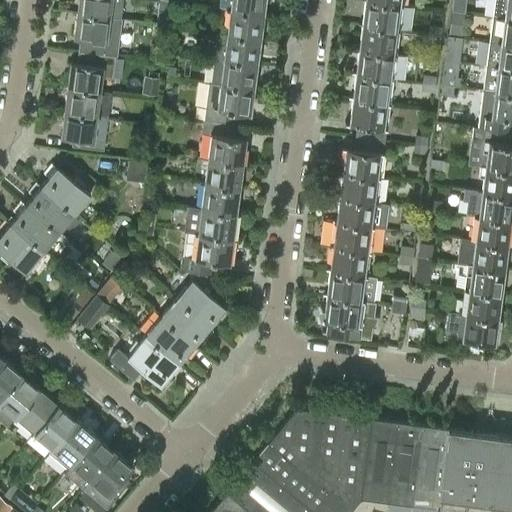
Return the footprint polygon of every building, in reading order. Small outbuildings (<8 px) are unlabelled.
[(119,16),(121,0),(77,0),(75,17),(107,21),(108,15),(119,16)] [(262,11),(263,0),(218,0),(217,5),(229,7),(262,11)] [(402,3),(376,0),(364,0),(361,23),(398,28),(402,3)] [(511,18),(511,0),(492,0),(491,15),(511,18)] [(262,11),(229,7),(226,32),(258,37),(262,11)] [(165,22),(166,14),(150,12),(149,20),(165,22)] [(511,43),(511,18),(491,15),(488,40),(511,43)] [(107,21),(75,17),(73,36),(78,37),(77,49),(103,53),(107,21)] [(398,28),(361,23),(358,47),(395,52),(398,28)] [(429,24),(428,32),(440,34),(441,26),(429,24)] [(258,37),(226,32),(222,57),(255,62),(258,37)] [(440,34),(428,32),(427,40),(439,41),(440,34)] [(511,67),(511,43),(488,40),(484,64),(511,67)] [(395,52),(358,47),(355,72),(392,78),(395,52)] [(103,53),(77,49),(75,61),(69,60),(66,85),(98,89),(103,53)] [(252,86),(255,62),(222,57),(212,56),(210,81),(219,82),(252,86)] [(511,92),(511,67),(484,64),(481,88),(493,90),(511,92)] [(392,78),(355,72),(351,97),(389,102),(392,78)] [(423,73),(422,82),(434,83),(435,75),(423,73)] [(450,77),(441,76),(440,83),(449,84),(450,77)] [(217,97),(219,82),(210,81),(207,80),(204,105),(205,105),(206,95),(217,97)] [(248,112),(252,86),(219,82),(217,97),(206,95),(205,105),(204,105),(202,118),(235,122),(236,110),(248,112)] [(434,83),(422,82),(421,89),(433,90),(434,83)] [(449,84),(440,83),(439,90),(448,92),(449,84)] [(98,89),(66,85),(63,109),(107,115),(110,90),(98,89)] [(511,92),(493,90),(490,114),(485,113),(483,126),(509,130),(510,118),(511,117),(511,92)] [(389,102),(351,97),(348,122),(356,123),(354,134),(383,138),(385,127),(389,102)] [(102,148),(107,115),(63,109),(60,134),(73,136),(72,144),(102,148)] [(144,111),(142,119),(154,121),(155,112),(144,111)] [(235,122),(202,118),(200,131),(209,133),(205,158),(241,163),(245,136),(233,135),(235,122)] [(154,121),(142,119),(141,129),(153,130),(154,121)] [(509,130),(483,126),(481,139),(482,139),(481,150),(485,151),(483,164),(511,168),(511,142),(507,142),(509,130)] [(383,138),(354,134),(353,146),(345,145),(342,170),(379,175),(382,150),(383,138)] [(415,135),(414,142),(426,144),(426,136),(415,135)] [(426,144),(414,142),(413,151),(424,152),(426,144)] [(442,159),(430,157),(429,166),(441,167),(442,159)] [(241,163),(205,158),(202,183),(238,188),(241,163)] [(511,168),(483,164),(479,163),(477,175),(482,175),(480,188),(511,192),(511,168)] [(55,164),(39,184),(73,212),(89,192),(55,164)] [(379,175),(342,170),(338,195),(376,200),(379,175)] [(238,188),(202,183),(199,208),(235,212),(238,188)] [(39,184),(24,203),(57,231),(73,212),(39,184)] [(511,195),(511,192),(480,188),(476,188),(474,199),(479,200),(477,213),(509,217),(511,195)] [(376,200),(338,195),(335,220),(372,225),(376,200)] [(418,206),(419,198),(407,196),(406,204),(418,206)] [(427,207),(437,209),(439,209),(440,199),(428,198),(427,207)] [(24,203),(8,221),(42,249),(57,231),(24,203)] [(232,237),(235,212),(199,208),(186,206),(182,231),(196,232),(232,237)] [(436,217),(437,209),(427,207),(424,207),(423,216),(436,217)] [(509,217),(477,213),(472,212),(471,224),(475,224),(474,238),(506,242),(509,217)] [(372,225),(335,220),(332,244),(369,249),(372,225)] [(42,249),(8,221),(0,230),(0,250),(25,270),(42,249)] [(229,262),(232,237),(196,232),(193,256),(180,254),(178,268),(190,269),(191,269),(207,271),(215,272),(217,260),(229,262)] [(506,242),(474,238),(469,237),(468,248),(472,249),(470,262),(503,267),(506,242)] [(418,277),(431,278),(432,243),(419,242),(418,277)] [(369,249),(332,244),(329,269),(366,273),(369,249)] [(400,245),(399,253),(411,255),(412,247),(400,245)] [(110,248),(100,260),(110,267),(119,256),(110,248)] [(411,255),(399,253),(398,261),(410,263),(411,255)] [(503,267),(470,262),(466,261),(464,273),(469,274),(467,287),(499,291),(503,267)] [(205,281),(207,271),(191,269),(190,277),(174,296),(208,325),(224,305),(201,286),(205,281)] [(366,273),(329,269),(325,294),(363,299),(366,273)] [(89,276),(84,282),(92,289),(97,283),(89,276)] [(499,291),(467,287),(463,286),(461,298),(466,298),(464,311),(496,316),(499,291)] [(107,303),(96,293),(77,316),(88,326),(107,303)] [(363,299),(325,294),(322,319),(359,324),(363,299)] [(394,294),(392,303),(404,304),(406,296),(394,294)] [(208,325),(174,296),(158,315),(192,343),(208,325)] [(424,298),(412,297),(411,304),(423,306),(424,298)] [(66,301),(52,318),(62,326),(76,309),(66,301)] [(404,304),(392,303),(391,310),(403,312),(404,304)] [(423,306),(411,304),(410,313),(422,314),(423,306)] [(493,341),(496,316),(464,311),(459,311),(456,336),(493,341)] [(192,343),(158,315),(143,333),(177,362),(192,343)] [(177,362),(143,333),(125,355),(116,347),(109,356),(134,376),(141,368),(159,383),(177,362)] [(0,392),(19,370),(0,354),(0,392)] [(38,385),(19,370),(0,392),(0,402),(13,414),(38,385)] [(56,401),(38,385),(13,414),(32,430),(56,401)] [(75,416),(56,401),(32,430),(51,445),(75,416)] [(295,406),(267,439),(349,508),(359,495),(385,499),(395,419),(295,406)] [(65,466),(91,435),(94,432),(75,416),(51,445),(53,447),(48,452),(65,466)] [(487,511),(511,511),(511,434),(395,419),(385,499),(487,511)] [(88,476),(109,451),(112,447),(94,432),(91,435),(65,466),(61,471),(80,486),(88,476)] [(345,511),(349,508),(267,439),(251,459),(314,511),(345,511)] [(131,464),(112,447),(109,451),(88,476),(107,492),(131,464)] [(314,511),(251,459),(225,490),(251,511),(314,511)] [(4,491),(3,492),(8,496),(16,487),(11,483),(4,491)] [(16,487),(8,496),(27,511),(34,501),(16,487)] [(251,511),(225,490),(206,511),(251,511)] [(4,499),(0,503),(0,511),(1,511),(3,511),(10,504),(4,499)] [(35,503),(29,511),(44,511),(45,511),(35,503)]
